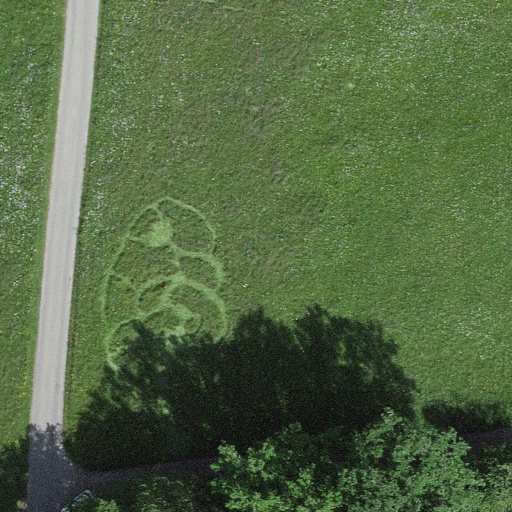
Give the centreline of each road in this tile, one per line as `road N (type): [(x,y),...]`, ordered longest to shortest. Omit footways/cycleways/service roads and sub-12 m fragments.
road 1 (unclassified): [(42,511),(84,0)]
road 2 (track): [(511,435),(258,460),(43,494)]
